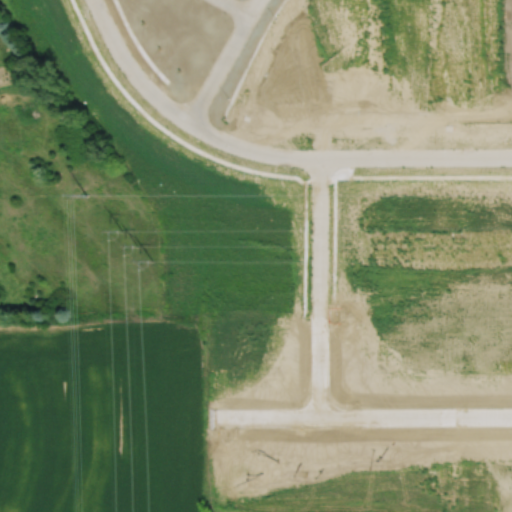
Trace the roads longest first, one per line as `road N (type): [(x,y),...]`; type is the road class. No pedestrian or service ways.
road 1 (residential): [(511,159),(315,159),(216,138),(153,97),(126,66),(93,0)]
road 2 (residential): [(219,416),(511,416)]
road 3 (residential): [(323,416),(315,159)]
